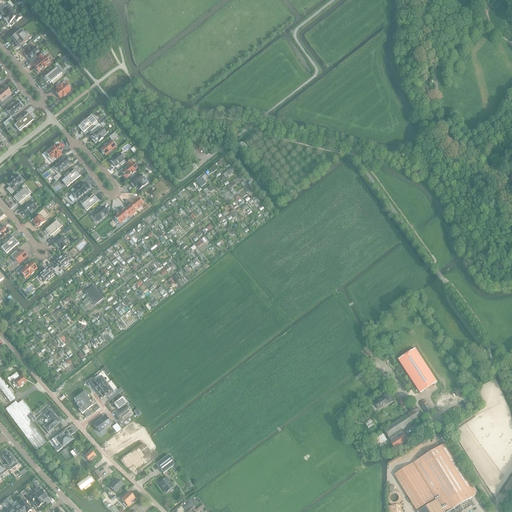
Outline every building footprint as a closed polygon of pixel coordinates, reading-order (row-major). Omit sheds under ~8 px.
[(14,11),(12,8),(14,6),(10,1),(7,3),(9,5),(0,13),(4,17),(2,18),(4,20),(14,11)] [(16,22),(22,18),(19,15),(18,16),(14,11),(4,20),(8,25),(14,19),(16,22)] [(20,43),(21,45),(31,37),(28,33),(25,35),(21,30),(11,39),(17,46),(20,43)] [(30,47),(25,51),(27,54),(25,56),(29,60),(31,62),(37,57),(35,55),(39,52),(35,47),(32,50),(30,47)] [(40,61),(34,65),(36,68),(35,69),(38,72),(42,69),(43,70),(48,66),(47,65),(50,63),(44,56),(47,54),(45,52),(38,58),(40,61)] [(63,77),(61,74),(62,74),(57,68),(45,77),(44,79),(47,83),(48,81),(50,83),(51,83),(53,85),(63,77)] [(66,94),(71,90),(66,85),(64,83),(62,84),(61,84),(56,89),(58,91),(56,93),(60,99),(63,97),(63,98),(67,95),(66,94)] [(12,99),(10,96),(11,95),(9,93),(10,92),(7,88),(4,91),(3,90),(0,92),(0,100),(1,102),(0,103),(0,104),(2,107),(12,99)] [(18,111),(22,108),(21,106),(21,104),(20,103),(18,103),(17,101),(14,104),(12,103),(9,106),(10,107),(6,110),(11,117),(15,113),(16,114),(18,112),(18,111)] [(25,128),(33,121),(29,115),(24,119),(21,115),(15,121),(17,123),(14,125),(18,130),(23,126),(25,128)] [(101,124),(108,119),(105,116),(98,122),(101,124)] [(97,126),(94,124),(97,122),(93,117),(88,121),(87,119),(78,126),(83,132),(87,128),(90,132),(97,126)] [(6,127),(13,121),(11,118),(3,124),(6,127)] [(106,134),(102,129),(103,127),(101,124),(91,133),(93,135),(91,137),(93,139),(92,140),(95,144),(98,141),(99,142),(103,138),(102,138),(106,134)] [(106,156),(116,147),(115,146),(116,145),(113,141),(112,142),(111,141),(107,144),(106,144),(104,146),(105,147),(101,150),(102,151),(102,153),(103,154),(104,155),(106,156)] [(62,155),(60,153),(62,150),(58,145),(55,147),(54,146),(51,149),(52,150),(47,154),(49,157),(48,158),(52,163),(56,159),(62,155)] [(125,163),(123,160),(124,160),(122,159),(123,157),(121,155),(120,155),(119,154),(110,161),(115,167),(119,164),(121,166),(125,163)] [(59,174),(71,164),(70,162),(70,161),(68,159),(67,159),(66,158),(54,167),(54,168),(53,169),(57,174),(58,173),(59,174),(53,178),(56,181),(61,177),(59,174)] [(131,160),(126,164),(128,167),(122,172),(124,174),(123,175),(126,179),(130,175),(131,176),(136,172),(135,171),(138,169),(137,167),(135,164),(134,164),(131,160)] [(72,183),(80,176),(76,171),(72,175),(68,171),(62,176),(65,179),(62,181),(66,186),(71,182),(72,183)] [(207,177),(204,173),(201,176),(196,180),(201,187),(206,183),(203,179),(207,177)] [(12,189),(22,181),(17,175),(6,183),(9,187),(7,189),(11,195),(14,192),(12,189)] [(141,183),(145,180),(145,179),(145,178),(144,176),(142,176),(141,175),(137,179),(135,176),(129,181),(131,184),(135,189),(137,187),(139,190),(144,186),(141,183)] [(160,188),(153,194),(157,198),(158,199),(169,190),(168,189),(164,185),(161,182),(158,185),(160,188)] [(90,189),(85,183),(82,185),(80,183),(73,188),(75,190),(72,193),(73,193),(71,195),(75,200),(77,199),(90,189)] [(32,198),(29,195),(30,194),(25,188),(13,198),(16,203),(17,202),(19,203),(18,204),(21,207),(32,198)] [(91,208),(99,201),(95,196),(90,200),(87,196),(79,203),(81,206),(82,206),(85,210),(90,207),(91,208)] [(37,209),(31,202),(34,200),(32,198),(27,202),(29,204),(22,210),(23,211),(22,211),(24,214),(25,213),(28,216),(37,209)] [(141,208),(142,206),(141,206),(143,205),(138,198),(130,205),(130,206),(127,208),(131,213),(133,215),(136,213),(135,211),(137,210),(139,210),(141,208)] [(53,201),(52,202),(45,207),(48,210),(55,204),(53,201)] [(98,221),(108,213),(103,207),(97,212),(95,209),(90,214),(92,216),(90,217),(96,224),(98,221)] [(129,216),(128,216),(131,213),(127,208),(124,211),(124,210),(114,218),(115,219),(115,220),(117,223),(119,223),(120,224),(122,222),(123,222),(124,222),(126,220),(127,219),(127,218),(129,216)] [(43,209),(37,215),(39,217),(33,222),(35,225),(35,226),(36,228),(37,228),(38,228),(46,221),(44,218),(48,215),(43,209)] [(62,231),(60,229),(62,227),(57,221),(45,230),(44,232),(47,236),(49,234),(50,236),(51,236),(53,238),(62,231)] [(0,239),(0,240),(9,232),(4,226),(0,229),(0,239)] [(64,244),(67,241),(63,237),(60,240),(58,237),(53,242),(55,244),(54,244),(58,249),(60,248),(62,250),(67,247),(64,244)] [(11,251),(19,244),(15,239),(10,242),(7,239),(1,243),(4,246),(1,248),(5,253),(9,249),(11,251)] [(19,264),(27,257),(22,251),(19,254),(16,251),(10,256),(13,259),(14,258),(15,259),(15,261),(16,263),(18,263),(19,264)] [(68,265),(67,263),(70,260),(65,254),(61,257),(59,259),(55,263),(58,266),(55,268),(60,273),(63,271),(60,269),(63,266),(65,268),(68,265)] [(34,272),(37,269),(32,263),(28,266),(28,265),(25,268),(24,269),(22,266),(16,271),(18,274),(21,272),(26,278),(30,275),(31,275),(34,273),(34,272)] [(51,277),(55,273),(57,276),(60,273),(55,268),(53,270),(50,267),(45,271),(43,273),(38,277),(43,283),(47,280),(49,281),(52,278),(51,277)] [(104,298),(94,285),(84,292),(95,306),(104,298)] [(437,382),(415,349),(398,360),(420,393),(437,382)] [(15,398),(0,378),(0,358),(1,358),(0,356),(0,352),(1,352),(0,350),(0,389),(10,402),(15,398)] [(26,382),(25,380),(22,376),(20,377),(16,373),(10,378),(10,377),(7,379),(10,382),(11,381),(14,384),(13,385),(15,388),(16,387),(17,389),(19,387),(20,387),(21,387),(22,386),(22,385),(26,382)] [(96,382),(93,385),(98,391),(107,384),(101,376),(95,381),(96,382)] [(397,386),(394,381),(388,385),(392,390),(397,386)] [(107,384),(98,391),(103,398),(106,396),(107,397),(114,392),(107,384)] [(83,405),(92,399),(84,388),(79,392),(80,393),(76,396),(77,397),(72,401),(80,411),(82,409),(83,410),(84,410),(83,409),(85,408),(83,405)] [(389,404),(384,396),(374,403),(379,410),(389,404)] [(402,430),(414,423),(423,417),(421,412),(421,411),(420,409),(418,409),(416,407),(415,408),(413,404),(408,407),(411,411),(409,412),(406,407),(408,406),(406,402),(409,401),(406,396),(398,401),(406,414),(408,413),(408,414),(384,430),(389,438),(391,442),(390,442),(397,452),(410,443),(402,430)] [(123,397),(114,404),(119,410),(121,409),(122,410),(128,406),(129,405),(123,397)] [(47,443),(32,423),(37,420),(23,400),(18,404),(16,402),(6,409),(37,451),(47,443)] [(432,411),(428,405),(425,400),(420,403),(427,414),(432,411)] [(131,410),(128,406),(122,410),(118,414),(120,417),(118,418),(122,422),(122,421),(124,423),(129,418),(128,417),(132,414),(129,411),(131,410)] [(60,422),(50,411),(44,415),(48,419),(48,420),(47,423),(48,423),(44,427),(48,433),(60,422)] [(99,433),(110,425),(104,417),(94,425),(99,433)] [(117,424),(112,427),(117,433),(121,429),(117,424)] [(62,432),(53,438),(58,445),(61,443),(64,446),(73,438),(74,437),(72,434),(71,434),(68,431),(64,434),(62,432)] [(469,500),(478,494),(466,474),(461,466),(446,443),(394,475),(417,511),(435,499),(436,501),(417,511),(461,511),(472,506),(469,500)] [(72,456),(66,448),(60,453),(66,461),(72,456)] [(80,455),(75,449),(70,453),(75,459),(80,455)] [(92,459),(96,456),(91,451),(84,457),(82,454),(80,457),(89,466),(94,461),(92,459)] [(137,452),(126,460),(131,467),(135,464),(138,468),(144,463),(141,459),(142,458),(137,452)] [(18,465),(14,460),(15,460),(11,455),(9,453),(8,454),(4,456),(4,457),(3,457),(8,464),(5,466),(9,470),(9,471),(18,465)] [(175,465),(168,455),(156,464),(163,474),(175,465)] [(9,470),(5,466),(5,465),(2,467),(0,463),(0,476),(9,470)] [(103,477),(97,470),(92,474),(97,481),(103,477)] [(95,482),(91,477),(90,478),(89,477),(85,479),(84,477),(77,481),(79,484),(77,485),(81,491),(85,489),(84,488),(90,484),(91,485),(95,482)] [(174,487),(166,478),(160,483),(162,486),(163,486),(164,488),(163,488),(166,493),(170,490),(170,491),(172,491),(173,490),(173,489),(173,488),(174,487)] [(115,493),(123,485),(118,479),(110,487),(115,493)] [(50,502),(44,494),(45,493),(44,493),(40,488),(35,492),(43,504),(43,503),(45,501),(47,504),(50,502)] [(402,500),(402,497),(400,494),(399,492),(395,491),(392,492),(390,493),(388,496),(387,499),(388,502),(390,504),(392,506),(399,504),(400,503),(402,500)] [(43,504),(35,492),(30,496),(33,501),(33,502),(34,502),(38,507),(43,504)] [(131,503),(135,499),(131,495),(132,495),(130,493),(129,493),(121,500),(124,503),(123,504),(126,508),(127,507),(128,508),(132,504),(131,503)] [(28,511),(32,510),(27,504),(28,504),(27,503),(27,504),(25,501),(20,504),(19,503),(18,503),(25,511),(28,511)] [(25,511),(18,503),(12,508),(15,511),(25,511)] [(198,511),(205,507),(203,505),(195,511),(193,508),(195,507),(194,507),(196,506),(193,503),(192,504),(185,509),(187,511),(198,511)]
